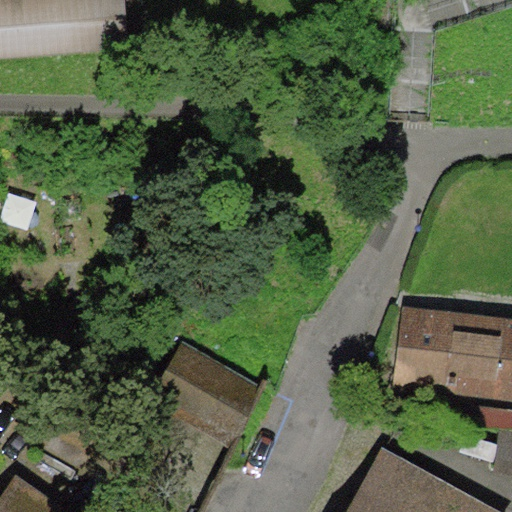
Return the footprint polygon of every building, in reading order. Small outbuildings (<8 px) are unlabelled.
[(123,0),(0,0),(0,56),(127,47),(123,0)] [(511,316),(495,314),(485,313),(484,324),(410,315),(403,378),(511,390),(511,316)] [(151,395),(231,442),(259,386),(182,341),(151,395)] [(476,511),(382,460),(384,456),(381,454),(348,511),(476,511)] [(0,511),(59,511),(12,479),(0,495),(0,511)]
